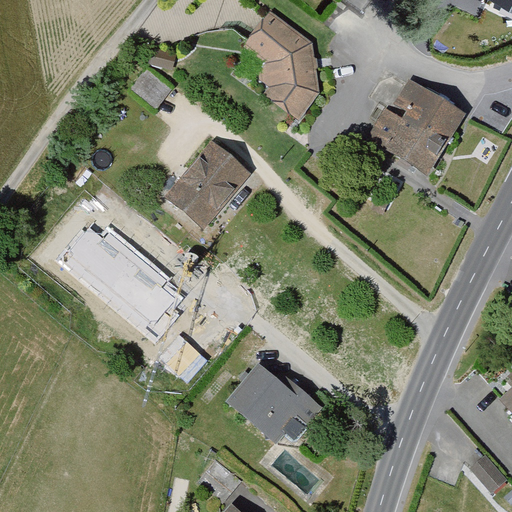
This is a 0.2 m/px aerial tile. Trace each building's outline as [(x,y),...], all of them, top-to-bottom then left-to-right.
[(273,90),(267,98),(301,125),(322,95),(310,42),(271,10),(246,50),(268,66),(259,78),(273,90)] [(440,14),(430,43),(462,55),(473,27),(440,14)] [(173,92),(150,72),(131,94),(154,113),(173,92)] [(385,111),(368,140),(432,182),(467,117),(408,82),(396,106),(409,115),(405,121),(385,111)] [(216,144),(166,203),(205,235),(255,176),(216,144)] [(71,259),(64,269),(130,319),(163,276),(100,228),(84,248),(72,239),(62,252),(71,259)] [(261,372),(233,405),(280,447),(286,440),(292,445),(298,445),(307,435),(304,429),(301,424),(311,411),(283,387),(282,389),(261,372)] [(487,456),(471,470),(495,496),(510,482),(487,456)] [(195,485),(222,507),(242,483),(215,461),(195,485)]
